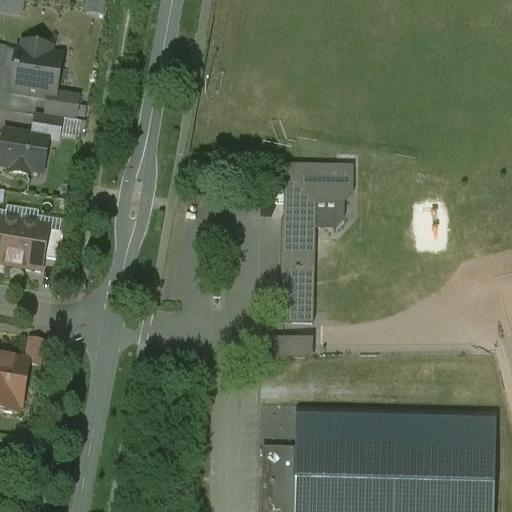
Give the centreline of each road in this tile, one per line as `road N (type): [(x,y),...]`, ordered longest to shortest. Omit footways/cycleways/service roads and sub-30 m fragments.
road 1 (tertiary): [(112,330),(170,0)]
road 2 (tertiary): [(77,511),(112,330)]
